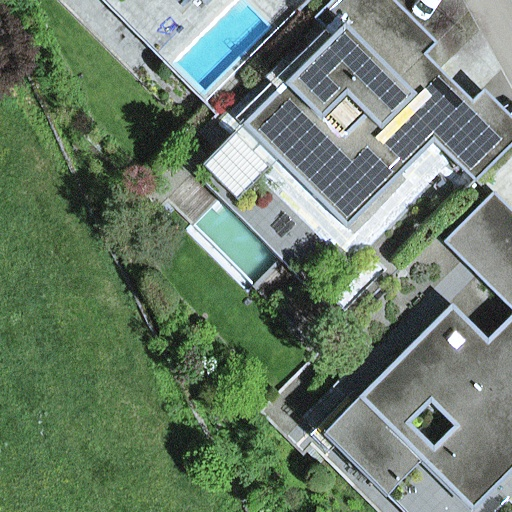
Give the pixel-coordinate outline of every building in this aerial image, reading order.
[(100,0),(155,54),(173,37),(135,0),(100,0)] [(135,0),(173,37),(174,38),(212,0),(135,0)] [(474,183),(496,161),(407,73),(419,61),(437,44),(392,0),(331,0),(313,18),(331,36),(210,157),(315,261),(434,142),(474,183)] [(496,161),(511,145),(511,118),(483,90),(465,107),(419,61),(407,73),(496,161)] [(297,278),(315,261),(210,157),(193,174),(219,201),(279,260),(297,278)] [(511,211),(493,192),(443,242),(511,311),(511,314),(487,340),(452,305),(340,416),(436,511),(497,511),(511,497),(511,211)] [(401,511),(436,511),(340,416),(322,433),(401,511)]
